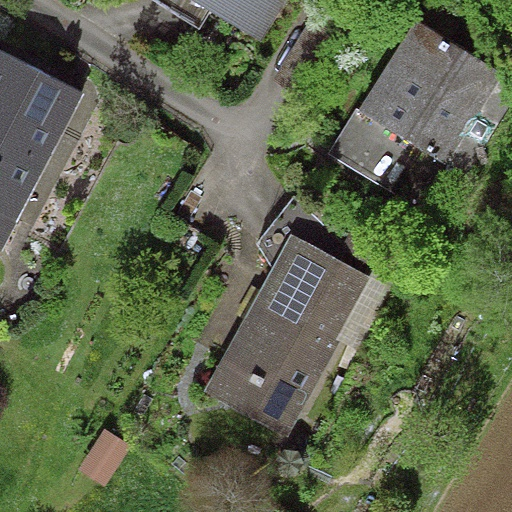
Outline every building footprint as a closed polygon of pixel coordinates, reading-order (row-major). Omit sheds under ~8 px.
[(284,0),(188,0),(258,43),(284,0)] [(377,22),(341,0),(322,0),(276,75),(325,105),(377,22)] [(511,110),(511,74),(410,14),(327,154),(390,191),(415,150),(469,183),(511,110)] [(84,89),(0,47),(0,252),(3,254),(84,89)] [(393,286),(289,231),(201,398),(288,444),(341,343),(358,352),(393,286)]
